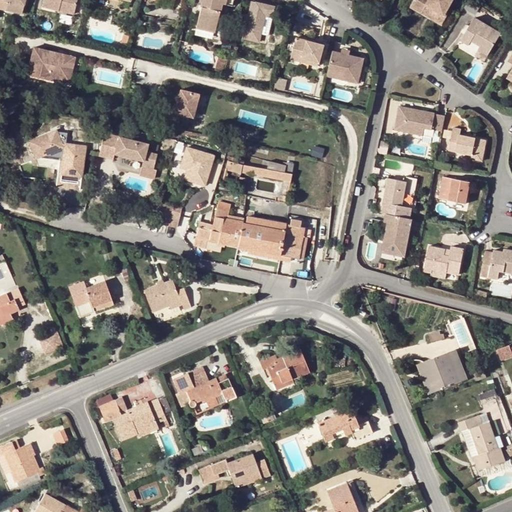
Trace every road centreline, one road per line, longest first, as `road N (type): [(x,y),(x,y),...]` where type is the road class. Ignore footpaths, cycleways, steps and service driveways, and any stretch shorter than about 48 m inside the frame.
road 1 (residential): [(328,289),(351,165),(346,125),(334,112),(151,68)]
road 2 (residential): [(318,0),(390,46),(346,278)]
road 3 (residential): [(237,320),(0,425)]
road 4 (residential): [(443,511),(373,351)]
road 5 (residential): [(511,316),(346,278)]
